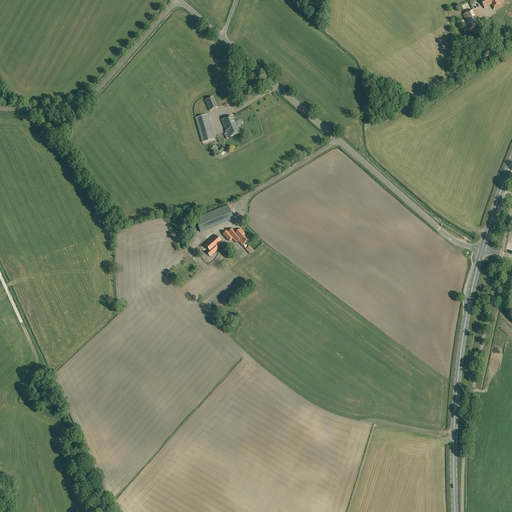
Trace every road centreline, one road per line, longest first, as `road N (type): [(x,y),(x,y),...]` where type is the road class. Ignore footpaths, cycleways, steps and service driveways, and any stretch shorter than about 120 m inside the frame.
road 1 (unclassified): [(481,250),(451,239),(222,38)]
road 2 (secondary): [(454,511),(454,407),(481,250)]
road 3 (unclassified): [(0,109),(55,109),(86,99),(177,0)]
